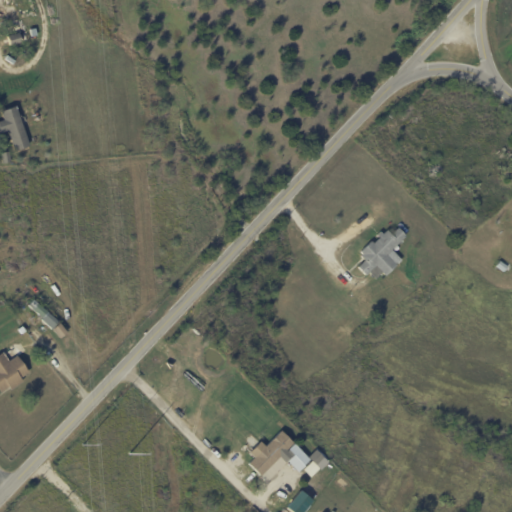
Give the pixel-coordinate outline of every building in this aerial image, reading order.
[(20,118),(30,147),(14,153),(7,132),(2,134),(0,129),(0,123),(4,121),(1,113),(16,107),(20,118)] [(1,154),(10,153),(11,164),(2,165),(1,154)] [(392,251),(388,255),(398,265),(387,276),(377,265),(367,275),(359,267),(366,260),(362,256),(363,255),(361,252),(373,241),(375,243),(381,238),(378,235),(382,231),(384,234),(388,230),(392,234),(399,227),(407,236),(392,251)] [(501,261),(509,267),(505,272),(497,267),(501,261)] [(38,303),(49,312),(44,318),(33,308),(38,303)] [(54,319),(57,322),(53,327),(49,323),(54,319)] [(61,323),(68,332),(61,338),(53,330),(61,323)] [(19,357),(29,373),(21,378),(24,382),(12,390),(10,387),(1,393),(0,391),(0,354),(3,352),(9,361),(18,355),(19,357)] [(260,475),(249,464),(282,431),(294,444),(262,477),(260,475)] [(255,455),(251,452),(250,454),(247,451),(250,448),(253,450),(261,442),(264,445),(255,455)] [(315,465),(323,457),(314,449),(306,457),(315,465)] [(288,511),(301,511),(311,499),(297,490),(284,508),(288,511)]
